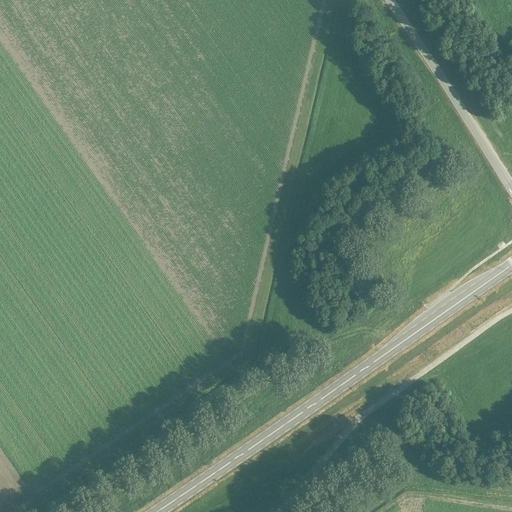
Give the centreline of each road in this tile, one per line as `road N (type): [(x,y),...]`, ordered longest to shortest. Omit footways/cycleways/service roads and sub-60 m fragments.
road 1 (secondary): [(156,511),(511,265)]
road 2 (unclassified): [(511,187),(388,0)]
